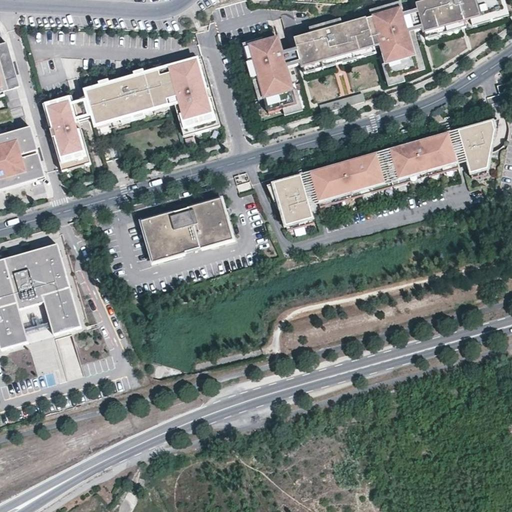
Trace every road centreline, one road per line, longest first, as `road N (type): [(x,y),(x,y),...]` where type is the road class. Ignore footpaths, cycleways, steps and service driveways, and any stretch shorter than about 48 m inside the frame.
road 1 (residential): [(511,55),(425,109),(0,231)]
road 2 (primary): [(70,480),(266,395),(511,326)]
road 3 (residential): [(0,3),(158,8),(181,0)]
